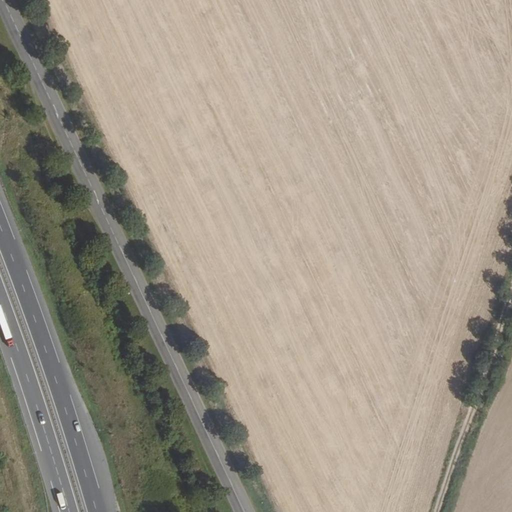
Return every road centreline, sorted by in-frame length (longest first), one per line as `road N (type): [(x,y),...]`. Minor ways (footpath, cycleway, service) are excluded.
road 1 (tertiary): [(243,511),(3,0)]
road 2 (motorway): [(97,511),(0,225)]
road 3 (track): [(439,511),(511,280)]
road 4 (motorway): [(0,304),(67,511)]
